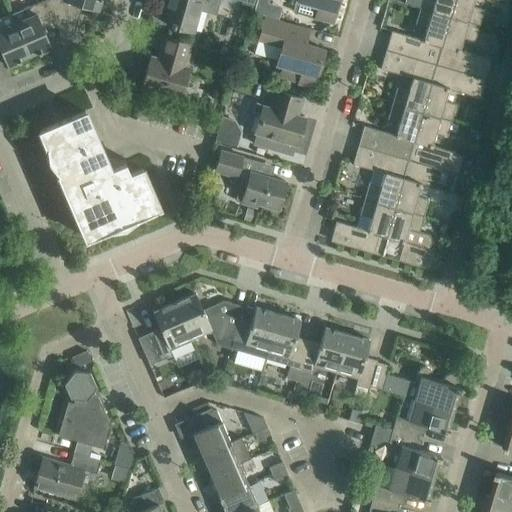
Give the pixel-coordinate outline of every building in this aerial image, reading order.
[(43,29),(54,24),(55,24),(44,0),(43,0),(23,9),(27,17),(15,23),(29,55),(37,51),(38,53),(52,48),(43,29)] [(44,0),(55,24),(54,24),(61,39),(74,34),(79,17),(75,16),(78,4),(98,10),(101,0),(44,0)] [(213,14),(216,0),(168,0),(163,19),(172,21),(171,27),(180,29),(181,28),(193,31),(199,10),(213,14)] [(339,0),(297,0),(297,1),(318,7),(315,17),(333,22),(339,0)] [(450,16),(454,0),(405,0),(405,3),(420,7),(450,16)] [(454,0),(450,16),(480,24),(484,9),(473,5),(474,0),(500,0),(508,2),(508,0),(454,0)] [(436,64),(450,16),(420,7),(415,24),(427,27),(423,40),(392,30),(389,38),(409,44),(406,55),(436,64)] [(475,41),(480,24),(450,16),(436,64),(466,72),(469,62),(489,67),(491,59),(460,50),(463,38),(475,41)] [(303,28),(277,20),(266,17),(259,40),(282,46),(276,64),(283,66),(280,78),(314,88),(325,49),(299,42),(303,28)] [(29,55),(15,23),(3,28),(0,21),(0,51),(1,51),(8,67),(21,61),(20,59),(29,55)] [(142,87),(181,98),(190,69),(184,67),(191,44),(165,37),(159,60),(151,57),(142,87)] [(422,111),(436,64),(406,55),(403,66),(383,60),(381,68),(412,78),(409,90),(397,87),(392,103),(422,111)] [(462,84),(466,72),(436,64),(422,111),(452,120),(456,104),(445,101),(448,88),(480,97),(482,89),(462,84)] [(271,108),(263,105),(255,132),(257,133),(253,143),(274,150),(274,149),(293,155),(296,144),(297,145),(305,118),(292,114),(293,108),(297,109),(300,96),(276,89),(271,108)] [(408,159),(422,111),(392,103),(388,119),(399,122),(396,135),(364,125),(362,134),(382,140),(378,151),(408,159)] [(130,173),(125,162),(110,168),(85,111),(42,130),(40,133),(85,238),(89,239),(109,230),(125,228),(137,219),(157,210),(159,206),(142,168),(130,173)] [(447,136),(452,120),(422,111),(408,159),(438,168),(441,157),(461,162),(463,154),(432,145),(435,133),(447,136)] [(219,123),(209,120),(206,130),(216,133),(219,123)] [(452,123),(450,130),(456,132),(458,125),(452,123)] [(264,163),(244,157),(220,150),(215,170),(238,177),(248,180),(241,202),(257,207),(258,203),(279,209),(286,182),(260,174),(264,163)] [(394,207),(408,159),(378,151),(375,162),(355,156),(353,164),(384,173),(381,185),(369,182),(364,198),(394,207)] [(417,196),(421,184),(452,193),(454,185),(434,179),(438,168),(408,159),(394,207),(424,216),(429,199),(417,196)] [(380,255),(394,207),(364,198),(360,214),(371,218),(368,230),(336,221),(334,229),(354,235),(351,246),(380,255)] [(419,231),(424,216),(394,207),(380,255),(410,264),(413,252),(433,258),(435,250),(431,248),(433,241),(429,234),(419,231)] [(196,293),(175,302),(190,339),(211,330),(217,344),(231,348),(238,324),(243,306),(223,301),(215,304),(216,308),(205,313),(196,293)] [(190,339),(175,302),(153,312),(162,332),(150,337),(160,360),(173,355),(170,348),(190,339)] [(267,351),(278,313),(256,306),(250,328),(238,324),(231,348),(265,358),(267,351)] [(301,319),(278,313),(267,351),(289,358),(287,364),(289,365),(287,373),(297,376),(307,344),(295,341),(301,319)] [(336,371),(347,333),(325,326),(319,347),(307,344),(297,376),(307,379),(309,371),(313,372),(315,365),(336,371)] [(370,339),(347,333),(336,371),(358,378),(356,384),(369,388),(370,385),(376,364),(364,360),(370,339)] [(150,337),(140,341),(150,365),(160,360),(150,337)] [(382,389),(386,377),(389,365),(377,361),(376,364),(370,385),(382,389)] [(418,372),(414,385),(386,377),(382,389),(415,398),(454,410),(461,387),(460,387),(461,383),(460,379),(458,376),(454,373),(450,373),(447,375),(444,378),(443,382),(432,379),(432,376),(432,372),(431,369),(427,367),(424,367),(420,369),(418,372)] [(68,401),(58,435),(77,440),(74,452),(89,456),(93,445),(104,448),(110,425),(98,396),(95,395),(94,391),(97,387),(90,372),(74,370),(64,383),(70,398),(75,398),(74,402),(68,401)] [(224,374),(221,384),(231,386),(233,377),(224,374)] [(448,432),(454,410),(415,398),(409,420),(396,416),(392,429),(419,437),(422,425),(448,432)] [(201,429),(192,433),(201,454),(230,442),(221,420),(218,422),(211,407),(194,415),(201,429)] [(267,427),(263,417),(246,413),(255,432),(267,427)] [(270,434),(267,427),(255,432),(258,439),(270,434)] [(392,429),(389,442),(391,443),(398,456),(395,467),(434,478),(441,456),(415,448),(419,437),(392,429)] [(241,437),(230,442),(201,454),(210,475),(239,463),(250,458),(241,437)] [(101,459),(89,456),(74,452),(70,465),(43,457),(35,486),(75,498),(83,469),(96,473),(101,459)] [(285,468),(282,461),(270,467),(273,474),(285,468)] [(249,484),(239,463),(210,475),(219,497),(249,484)] [(428,501),(434,478),(395,467),(389,488),(376,484),(373,497),(399,505),(402,493),(428,501)] [(288,476),(285,468),(273,474),(276,481),(288,476)] [(511,476),(497,472),(491,494),(511,500),(511,476)] [(241,511),(258,505),(249,484),(219,497),(225,511),(241,511)] [(151,490),(133,497),(128,511),(162,511),(159,504),(164,502),(158,487),(151,490)] [(300,511),(304,511),(294,489),(284,494),(290,508),(288,509),(289,511),(300,511)] [(511,511),(511,500),(491,494),(485,511),(511,511)] [(396,511),(399,505),(373,497),(369,510),(374,511),(396,511)]
